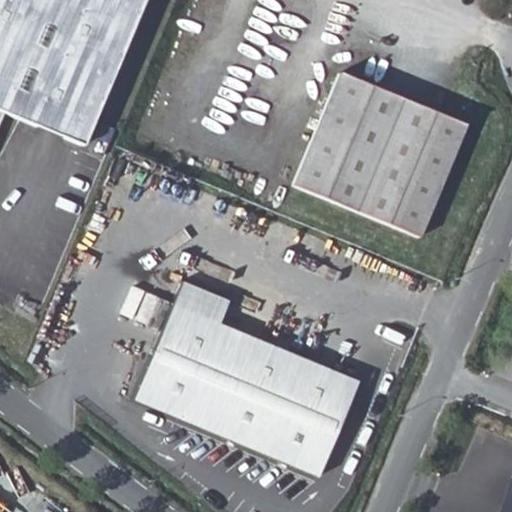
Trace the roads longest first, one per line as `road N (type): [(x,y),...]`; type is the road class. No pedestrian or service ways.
road 1 (unclassified): [(383,511),(511,205)]
road 2 (unclassified): [(153,511),(0,395)]
